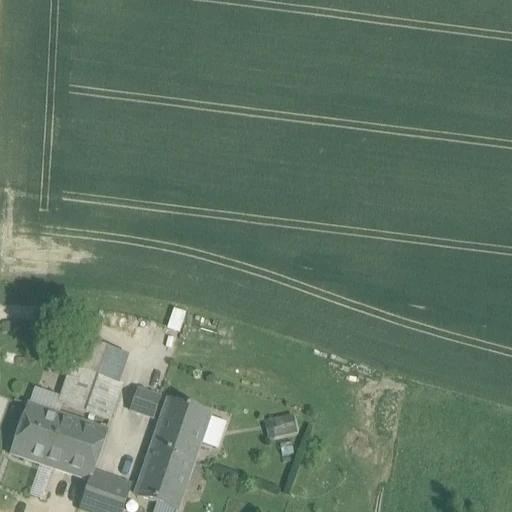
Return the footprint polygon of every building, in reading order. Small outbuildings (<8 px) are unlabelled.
[(70,370),(108,383),(117,355),(80,343),(70,370)] [(54,416),(107,434),(123,388),(108,383),(70,370),(54,416)] [(141,417),(148,396),(137,392),(130,413),(141,417)] [(148,396),(141,417),(152,421),(160,400),(148,396)] [(169,403),(136,499),(174,511),(175,511),(208,417),(169,403)] [(29,408),(12,457),(40,466),(57,472),(89,483),(90,483),(93,476),(107,434),(54,416),(29,408)] [(276,420),(280,440),(298,436),(293,417),(276,420)] [(280,440),(276,420),(263,423),(267,443),(280,440)] [(57,472),(40,466),(29,499),(45,505),(57,472)] [(93,476),(90,483),(89,483),(79,511),(94,511),(105,480),(93,476)] [(122,511),(131,489),(105,480),(94,511),(122,511)]
